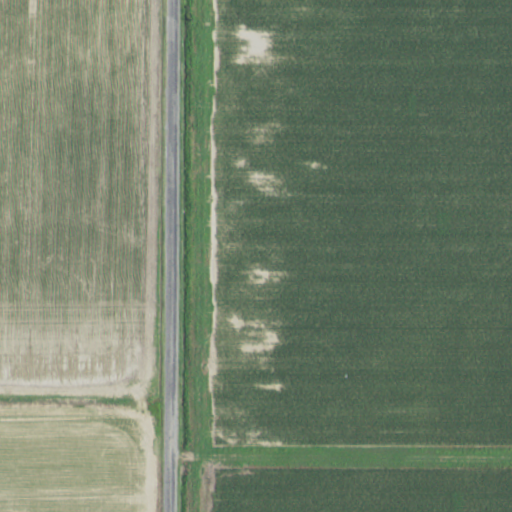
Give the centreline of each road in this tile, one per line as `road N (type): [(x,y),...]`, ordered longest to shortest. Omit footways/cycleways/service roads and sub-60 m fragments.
road 1 (residential): [(168,511),(171,0)]
road 2 (track): [(170,456),(511,459)]
